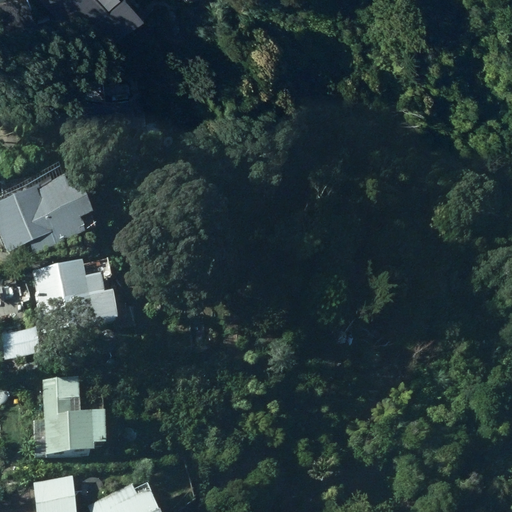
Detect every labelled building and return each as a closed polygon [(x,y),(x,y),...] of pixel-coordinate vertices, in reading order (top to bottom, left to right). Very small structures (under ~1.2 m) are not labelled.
[(132,126),(125,72),(48,84),(56,138),(132,126)] [(70,185),(99,173),(91,155),(63,166),(70,185)] [(0,197),(0,241),(4,251),(52,230),(32,183),(0,197)] [(42,330),(111,314),(105,289),(98,291),(94,272),(81,275),(77,259),(28,270),(42,330)] [(2,358),(34,351),(27,326),(0,332),(0,356),(1,356),(2,358)] [(99,441),(98,409),(73,410),(73,376),(47,377),(47,378),(39,379),(41,419),(30,419),(31,449),(87,447),(87,441),(99,441)] [(70,511),(67,474),(29,477),(32,511),(70,511)] [(148,511),(144,503),(151,500),(141,482),(128,488),(125,482),(82,505),(85,511),(148,511)]
